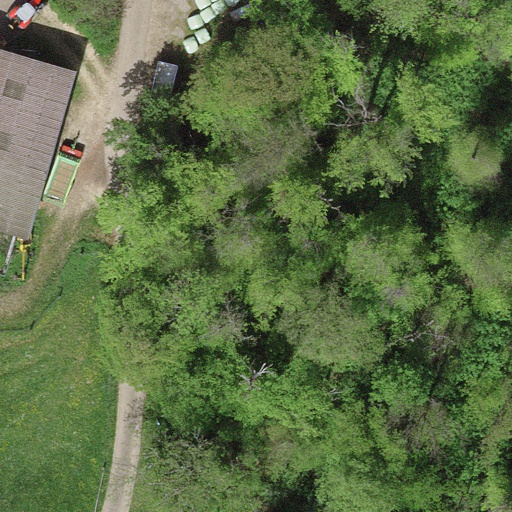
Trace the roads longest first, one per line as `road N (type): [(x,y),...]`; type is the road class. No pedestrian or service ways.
road 1 (track): [(144,0),(142,259)]
road 2 (track): [(116,511),(134,398),(142,259)]
road 3 (track): [(6,13),(90,65),(142,142)]
